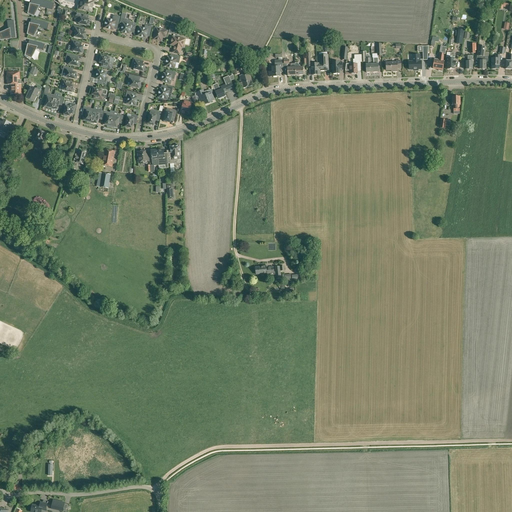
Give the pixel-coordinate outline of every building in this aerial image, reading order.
[(34,15),(37,10),(38,10),(39,7),(39,6),(52,10),(53,10),(54,4),(39,0),(31,0),(28,13),(34,16),(34,15)] [(79,9),(91,12),(94,2),(92,2),(92,0),(84,0),(85,0),(84,0),(79,0),(77,9),(79,9)] [(90,19),(88,19),(88,16),(84,15),(77,13),(75,19),(79,20),(78,23),(79,24),(79,25),(82,25),(83,25),(88,26),(88,25),(89,25),(90,23),(89,22),(90,19)] [(120,17),(114,15),(112,20),(106,19),(106,22),(105,22),(104,24),(105,25),(104,28),(113,30),(115,24),(118,25),(120,17)] [(48,24),(31,19),(29,26),(27,34),(33,36),(38,27),(45,29),(47,29),(48,24)] [(0,33),(0,39),(0,40),(15,38),(13,20),(7,21),(8,30),(0,33)] [(122,23),(121,28),(122,28),(121,32),(129,34),(130,32),(134,33),(136,24),(129,22),(128,25),(126,25),(126,24),(122,23)] [(145,26),(144,29),(143,29),(143,28),(139,27),(138,31),(139,31),(138,36),(146,38),(146,36),(149,37),(151,27),(145,26)] [(73,32),(75,33),(74,38),(79,39),(79,38),(85,39),(86,39),(87,36),(86,36),(86,33),(84,32),(85,29),(74,27),(73,32)] [(167,31),(159,29),(159,28),(155,27),(154,31),(155,31),(153,38),(159,40),(160,37),(162,38),(163,36),(166,37),(167,31)] [(456,34),(458,35),(457,43),(462,44),(464,30),(459,29),(458,31),(456,31),(456,34)] [(180,38),(172,37),(170,45),(174,46),(172,53),(180,54),(181,48),(183,48),(184,44),(185,39),(180,38)] [(43,50),(45,45),(29,41),(26,55),(31,58),(31,57),(36,48),(43,50)] [(71,46),(73,47),(73,48),(72,51),(76,52),(82,53),(82,52),(83,53),(83,50),(82,49),(83,47),(81,46),(81,43),(72,41),(71,46)] [(479,60),(479,69),(486,69),(486,62),(488,62),(488,57),(484,57),(485,47),(478,45),(476,60),(479,60)] [(433,69),(439,70),(439,71),(442,71),(442,70),(443,70),(444,61),(443,61),(444,54),(445,54),(446,47),(441,46),(440,53),(439,53),(438,60),(434,60),(431,59),(430,63),(431,63),(430,68),(433,69)] [(317,75),(317,63),(311,64),(310,52),(306,53),(306,65),(310,65),(310,75),(317,75)] [(450,53),(447,53),(446,58),(447,58),(447,69),(454,69),(454,66),(456,66),(456,61),(454,61),(454,57),(450,57),(450,53)] [(69,61),(69,64),(69,65),(73,66),(73,65),(78,66),(80,66),(80,64),(79,63),(80,60),(74,59),(74,56),(67,54),(66,60),(69,61)] [(280,58),(280,61),(275,61),(275,67),(272,67),(272,72),(269,72),(269,77),(280,76),(279,67),(282,67),(282,60),(282,58),(282,54),(275,54),(275,58),(280,58)] [(179,63),(180,57),(174,55),(173,58),(167,57),(165,66),(168,67),(169,68),(171,68),(174,68),(176,62),(179,63)] [(317,63),(317,75),(320,74),(320,70),(325,70),(325,66),(328,66),(327,55),(319,55),(319,63),(317,63)] [(422,69),(422,61),(420,61),(420,55),(412,55),(413,61),(410,61),(410,70),(414,69),(414,71),(418,70),(418,69),(422,69)] [(110,63),(111,58),(107,57),(107,58),(101,56),(101,57),(100,57),(100,60),(100,63),(102,63),(101,66),(111,69),(112,63),(110,63)] [(295,75),(295,68),(291,68),(291,64),(289,64),(289,59),(288,59),(287,56),(283,56),(283,59),(284,64),(287,64),(287,68),(287,76),(295,75)] [(143,61),(134,59),(133,65),(135,65),(134,70),(138,71),(138,70),(143,71),(144,71),(145,68),(144,68),(145,65),(143,64),(143,61)] [(350,64),(346,64),(345,70),(350,70),(350,73),(357,73),(357,66),(360,66),(360,59),(353,59),(353,64),(350,64)] [(385,64),(386,64),(386,70),(393,70),(393,71),(397,71),(397,68),(401,68),(401,61),(396,61),(396,62),(390,63),(390,59),(389,59),(384,59),(384,60),(384,63),(385,64)] [(295,68),(295,75),(303,75),(303,67),(299,67),(299,62),(295,63),(295,68)] [(339,63),(339,62),(332,62),(332,65),(331,65),(331,69),(333,69),(333,74),(340,74),(339,70),(342,70),(342,63),(339,63)] [(71,71),(71,68),(64,67),(63,73),(66,73),(66,77),(66,78),(69,79),(69,78),(75,79),(76,79),(77,76),(76,76),(77,73),(71,71)] [(175,73),(166,70),(165,74),(164,73),(162,81),(167,83),(166,83),(170,84),(171,80),(170,80),(171,78),(174,79),(175,73)] [(97,83),(106,85),(108,78),(105,77),(105,76),(106,76),(107,72),(103,71),(103,72),(98,71),(96,79),(98,79),(97,83)] [(7,75),(7,84),(10,84),(11,94),(21,94),(21,84),(17,84),(17,79),(19,79),(19,75),(19,72),(7,72),(7,75)] [(239,89),(243,87),(243,88),(253,86),(252,82),(249,73),(240,76),(241,82),(237,84),(239,89)] [(136,77),(129,75),(128,82),(130,83),(130,86),(131,86),(131,87),(133,88),(134,87),(139,88),(140,88),(141,88),(141,86),(140,85),(141,82),(135,81),(136,77)] [(226,96),(224,92),(233,88),(229,77),(225,79),(227,84),(218,88),(217,85),(215,85),(213,86),(218,99),(226,96)] [(71,85),(72,82),(63,80),(61,86),(64,86),(63,87),(62,91),(66,92),(66,91),(72,92),(73,92),(74,89),(73,89),(74,86),(71,85)] [(31,87),(30,86),(28,90),(30,90),(27,97),(35,101),(39,91),(40,91),(41,89),(41,88),(38,86),(36,87),(36,89),(31,87)] [(167,86),(166,89),(160,88),(158,97),(161,98),(161,99),(163,100),(164,99),(167,99),(168,93),(171,94),(173,88),(167,86)] [(103,94),(102,94),(103,90),(100,89),(99,90),(94,88),(94,89),(93,89),(92,92),(93,92),(92,95),(95,95),(94,98),(103,101),(105,95),(102,95),(103,94)] [(200,100),(203,99),(205,104),(212,102),(212,101),(214,100),(211,92),(209,93),(207,91),(204,92),(203,90),(197,93),(195,93),(195,95),(197,100),(199,99),(200,100)] [(136,94),(127,91),(125,98),(128,99),(128,100),(127,100),(126,104),(130,105),(130,104),(135,105),(137,97),(135,97),(136,94)] [(51,109),(54,95),(45,93),(43,99),(47,100),(45,107),(48,107),(48,108),(51,109)] [(54,95),(51,109),(54,110),(55,109),(57,109),(59,103),(62,104),(63,98),(60,97),(60,98),(54,96),(54,95)] [(189,112),(191,102),(184,101),(182,110),(181,112),(185,113),(185,111),(189,112)] [(76,105),(70,104),(70,106),(69,106),(65,105),(64,109),(65,109),(64,115),(64,116),(67,116),(67,115),(70,116),(71,114),(74,114),(76,105)] [(90,123),(94,110),(84,107),(82,113),(86,114),(85,121),(87,121),(87,122),(90,123)] [(176,111),(170,109),(167,108),(166,111),(166,112),(165,113),(164,115),(165,115),(164,121),(165,122),(166,123),(167,122),(170,123),(172,116),(175,117),(176,111)] [(94,110),(90,123),(93,124),(94,123),(97,124),(98,117),(102,118),(104,111),(103,112),(94,110)] [(151,110),(150,114),(150,115),(149,115),(148,117),(149,118),(148,124),(148,125),(150,125),(151,125),(154,125),(155,119),(159,120),(161,112),(155,111),(151,110)] [(104,111),(102,118),(106,119),(105,125),(107,125),(107,126),(111,127),(114,115),(113,115),(113,117),(109,116),(110,113),(104,111)] [(114,115),(111,127),(114,128),(114,127),(117,128),(118,121),(121,122),(123,116),(117,114),(117,115),(114,115)] [(131,118),(128,117),(127,118),(127,117),(126,121),(126,122),(125,127),(126,127),(126,128),(128,128),(129,128),(132,128),(133,122),(136,123),(138,116),(132,115),(131,118)] [(0,131),(7,134),(11,123),(7,121),(4,120),(3,123),(0,121),(0,131)] [(40,131),(36,139),(36,140),(33,139),(31,143),(34,145),(41,147),(43,142),(44,142),(45,140),(44,139),(47,134),(46,134),(46,133),(44,131),(43,132),(40,131)] [(168,161),(168,163),(168,164),(168,163),(175,163),(175,160),(180,159),(180,156),(179,152),(180,152),(179,145),(170,146),(171,153),(167,153),(167,156),(167,161),(168,161)] [(84,159),(86,152),(78,150),(77,154),(76,154),(74,161),(76,161),(75,162),(84,164),(85,159),(84,159)] [(105,150),(102,165),(107,166),(112,167),(114,152),(110,151),(105,150)] [(164,150),(157,150),(158,158),(158,165),(159,165),(165,165),(165,163),(168,163),(168,161),(167,161),(167,156),(164,156),(164,150)] [(145,154),(145,151),(138,152),(138,162),(149,161),(148,154),(145,154)] [(76,171),(74,171),(75,169),(69,168),(67,176),(73,178),(76,171)] [(110,175),(102,173),(100,187),(108,188),(110,175)] [(266,267),(265,266),(255,267),(256,275),(265,274),(265,271),(266,267)] [(11,491),(24,490),(23,479),(22,471),(14,471),(14,480),(11,480),(11,491)] [(52,506),(51,509),(63,511),(64,508),(65,503),(53,500),(52,506)] [(46,511),(47,504),(40,502),(41,503),(41,506),(32,505),(31,511),(32,511),(41,511),(42,510),(46,511)]
